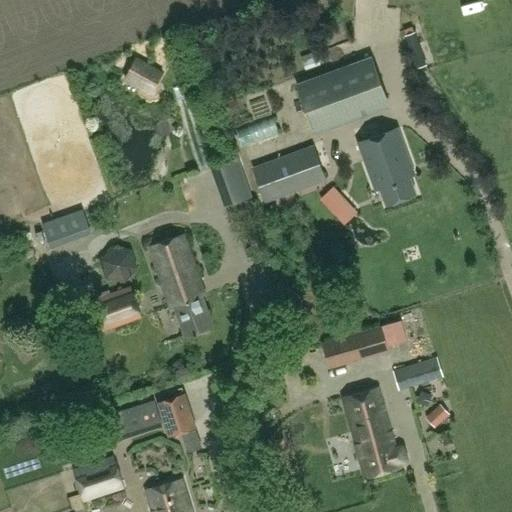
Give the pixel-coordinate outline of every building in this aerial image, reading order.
[(415,33),(406,36),(417,67),(426,64),(415,33)] [(372,57),(297,83),(311,125),(387,98),(372,57)] [(164,74),(137,58),(126,78),(153,93),(164,74)] [(255,143),(279,133),(274,122),(251,133),(255,143)] [(397,128),(358,142),(374,191),(380,189),(385,205),(415,195),(406,169),(411,167),(397,128)] [(314,146),(253,168),(265,202),(326,180),(314,146)] [(225,206),(251,196),(237,158),(211,167),(225,206)] [(339,184),(326,194),(349,224),(362,214),(339,184)] [(82,211),(42,225),(50,247),(90,234),(82,211)] [(184,234),(148,247),(170,308),(174,307),(184,336),(212,327),(202,297),(205,296),(184,234)] [(134,251),(111,247),(98,260),(104,278),(123,282),(139,268),(134,251)] [(130,286),(90,300),(100,331),(141,317),(130,286)] [(380,327),(323,344),(330,367),(387,351),(380,327)] [(393,373),(398,389),(442,375),(437,359),(393,373)] [(401,447),(394,449),(378,389),(343,398),(365,477),(400,468),(399,465),(405,463),(406,462),(403,448),(401,447)] [(184,396),(159,404),(169,437),(195,429),(184,396)] [(438,424),(456,413),(449,403),(431,414),(438,424)] [(123,489),(114,459),(73,471),(82,501),(123,489)] [(202,484),(215,483),(214,461),(200,462),(202,484)] [(175,511),(189,508),(181,479),(145,489),(151,511),(175,511)]
